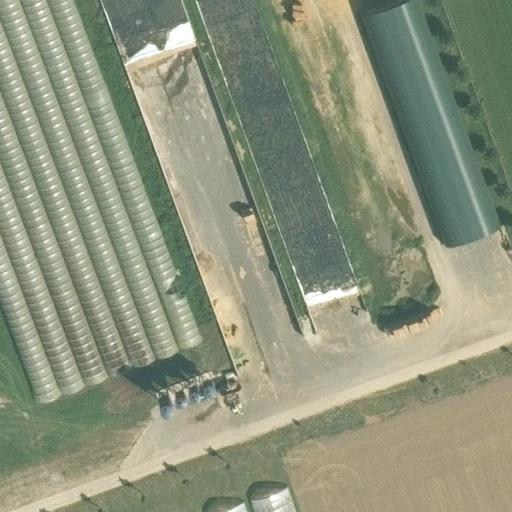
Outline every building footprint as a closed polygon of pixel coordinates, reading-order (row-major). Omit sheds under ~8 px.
[(169,0),(105,0),(139,103),(197,85),(169,0)] [(418,0),(395,0),(364,10),(410,156),(417,154),(439,154),(438,61),(418,0)] [(441,161),(441,234),(483,234),(483,175),(453,175),(453,161),(441,161)] [(442,318),(442,345),(452,346),(452,318),(442,318)] [(385,371),(411,359),(401,337),(388,343),(381,328),(368,334),(385,371)] [(295,511),(288,487),(250,498),(254,511),(295,511)] [(247,511),(245,503),(210,511),(247,511)]
